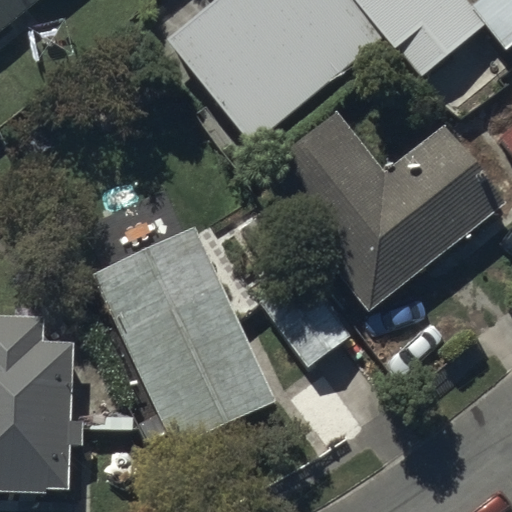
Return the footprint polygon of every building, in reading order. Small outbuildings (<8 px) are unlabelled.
[(0,0),(0,32),(38,0),(0,0)] [(205,0),(155,40),(243,150),(378,42),(410,82),(478,28),(501,56),(511,46),(511,0),(473,0),(465,7),(459,0),(205,0)] [(479,49),(424,92),(452,127),(507,84),(479,49)] [(332,117),(255,178),(365,315),(502,206),(441,130),(381,177),(332,117)] [(511,138),(498,149),(511,166),(511,138)] [(102,272),(85,280),(167,450),(266,403),(164,189),(81,229),(102,272)] [(295,269),(251,302),(301,370),(346,336),(295,269)] [(0,496),(45,498),(45,491),(66,492),(67,447),(81,447),(81,433),(134,434),(99,357),(72,356),(72,343),(43,342),(44,320),(0,318),(0,496)] [(435,350),(410,318),(362,355),(386,387),(435,350)]
